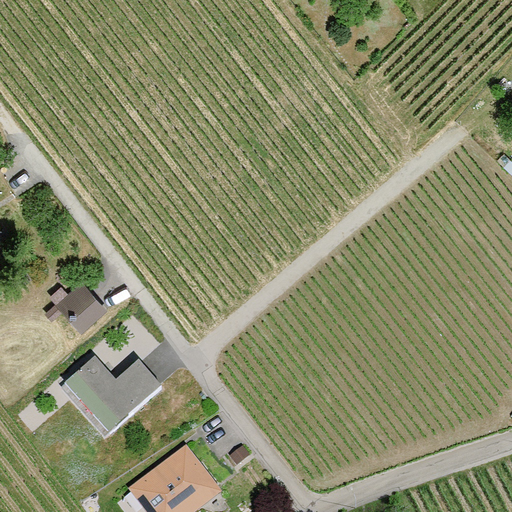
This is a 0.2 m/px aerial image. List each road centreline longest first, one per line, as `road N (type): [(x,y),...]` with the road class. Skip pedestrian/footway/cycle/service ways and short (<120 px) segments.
road 1 (residential): [(326,511),(511,446)]
road 2 (residential): [(314,511),(197,364)]
